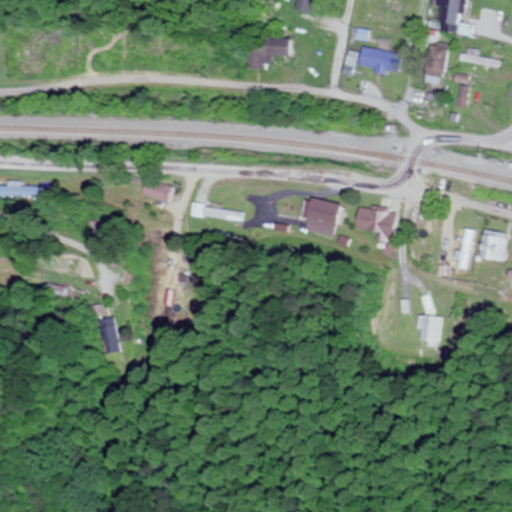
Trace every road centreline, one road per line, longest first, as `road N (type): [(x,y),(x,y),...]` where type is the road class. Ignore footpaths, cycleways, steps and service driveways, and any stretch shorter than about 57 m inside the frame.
road 1 (residential): [(511,148),(425,139),(374,103),(330,94),(143,79),(0,92)]
road 2 (residential): [(0,170),(368,191),(511,214)]
road 3 (residential): [(198,179),(182,265),(262,323),(275,346)]
